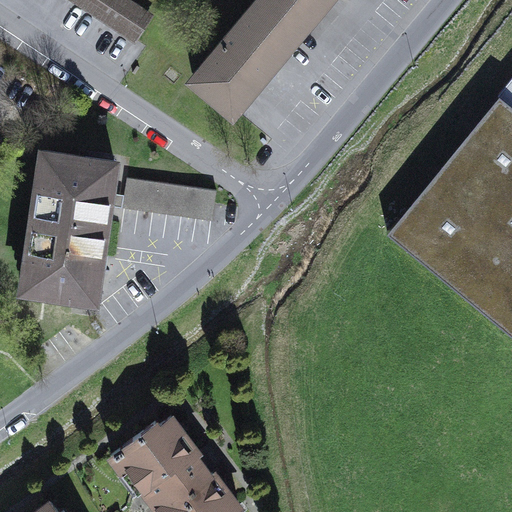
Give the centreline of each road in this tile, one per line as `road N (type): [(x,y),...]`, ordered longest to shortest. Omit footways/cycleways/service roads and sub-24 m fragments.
road 1 (residential): [(0,427),(176,293),(273,204)]
road 2 (residential): [(273,204),(0,21)]
road 3 (residential): [(273,204),(446,0)]
